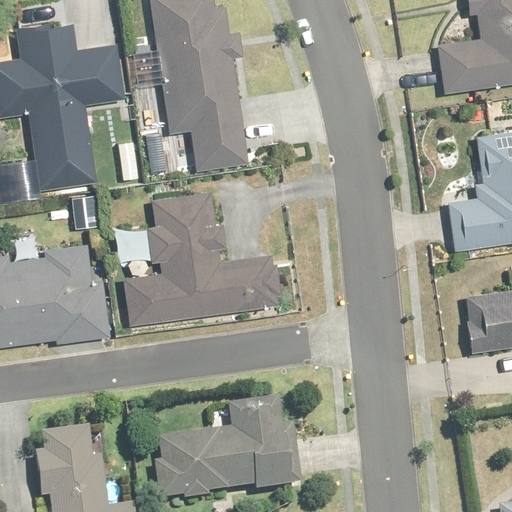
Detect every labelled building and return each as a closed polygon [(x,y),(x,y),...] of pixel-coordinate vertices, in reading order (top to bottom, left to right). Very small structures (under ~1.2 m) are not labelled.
[(511,23),(509,0),(438,0),(445,60),(405,64),(410,117),(511,106),(511,23)] [(130,158),(157,155),(161,194),(219,188),(212,117),(204,117),(191,4),(113,13),(130,158)] [(42,44),(0,48),(0,208),(59,203),(51,124),(93,118),(84,65),(45,71),(42,44)] [(511,148),(511,149),(444,154),(449,217),(415,220),(421,276),(511,267),(511,148)] [(116,217),(122,292),(89,296),(95,345),(248,329),(242,279),(200,284),(195,212),(116,217)] [(65,266),(0,272),(0,367),(75,359),(65,266)] [(434,383),(504,374),(509,421),(511,420),(511,305),(426,316),(434,383)] [(511,511),(511,427),(502,429),(511,511)] [(193,431),(194,455),(121,460),(124,511),(262,511),(259,464),(260,464),(258,428),(193,431)] [(68,511),(63,446),(3,450),(7,511),(68,511)]
